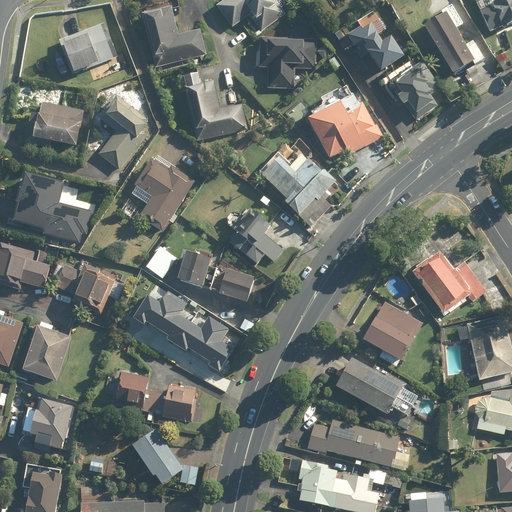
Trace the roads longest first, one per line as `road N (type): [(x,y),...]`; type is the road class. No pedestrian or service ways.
road 1 (secondary): [(231,511),(278,354),(336,260),(445,149)]
road 2 (residential): [(511,254),(445,149)]
